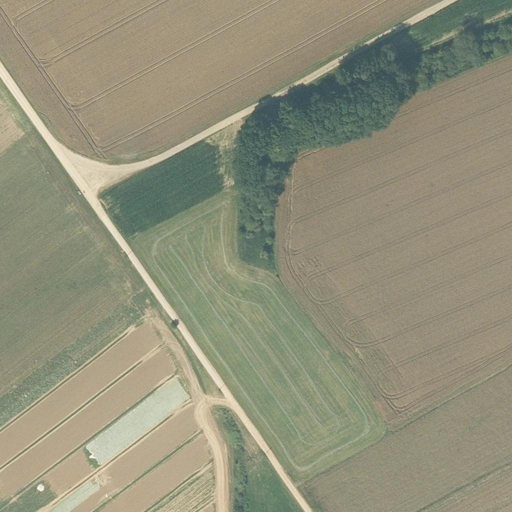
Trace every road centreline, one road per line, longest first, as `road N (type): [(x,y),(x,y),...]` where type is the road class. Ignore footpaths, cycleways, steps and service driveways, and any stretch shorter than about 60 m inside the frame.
road 1 (track): [(444,0),(89,194)]
road 2 (track): [(310,511),(89,194)]
road 3 (track): [(89,194),(0,67)]
